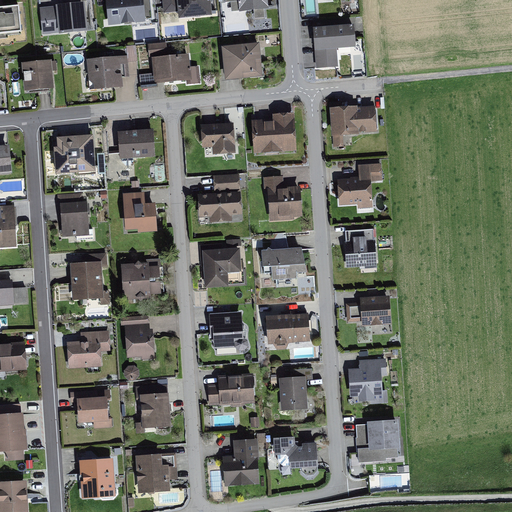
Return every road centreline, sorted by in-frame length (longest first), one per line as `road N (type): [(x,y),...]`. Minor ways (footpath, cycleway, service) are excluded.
road 1 (residential): [(321,87),(346,476),(335,492),(215,511)]
road 2 (residential): [(197,511),(169,107)]
road 3 (residential): [(55,511),(34,119)]
road 4 (residential): [(511,68),(321,87)]
road 5 (residential): [(169,107),(34,119)]
road 6 (residential): [(303,89),(169,107)]
